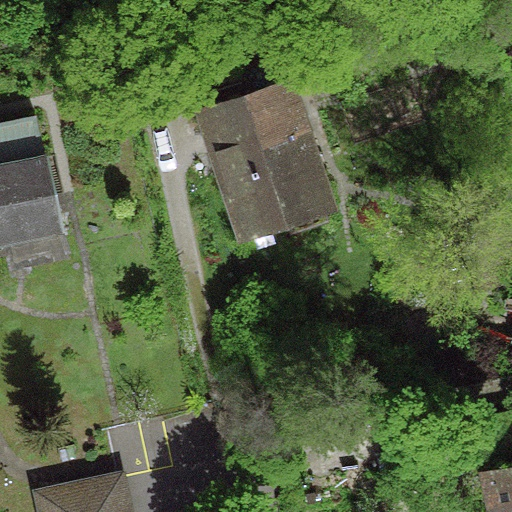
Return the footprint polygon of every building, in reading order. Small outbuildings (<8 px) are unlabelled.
[(320,220),(316,206),(321,205),(282,83),(301,76),(292,49),(192,83),(201,110),(199,110),(239,232),(282,218),(286,231),(320,220)] [(0,239),(52,229),(29,116),(0,122),(0,239)] [(474,290),(510,277),(492,225),(456,237),(474,290)] [(483,476),(491,511),(511,511),(511,412),(460,424),(473,478),(483,476)] [(118,511),(112,481),(38,497),(41,511),(118,511)]
